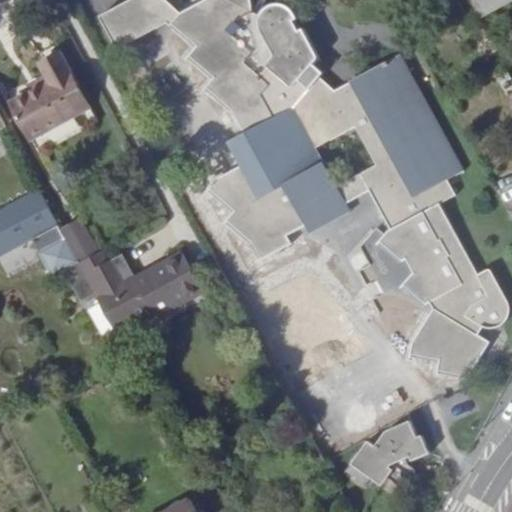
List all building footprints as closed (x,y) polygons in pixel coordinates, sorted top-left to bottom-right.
[(427,303),(431,304),(433,307),(431,310),(413,342),(412,355),(439,360),(440,371),(468,376),(489,344),(477,335),(482,329),(486,330),(490,332),(495,333),(500,333),(502,333),(504,333),(505,333),(507,332),(508,332),(509,331),(511,329),(511,328),(511,327),(511,303),(491,264),(478,271),(440,202),(454,195),(446,179),(463,169),(400,53),(349,80),(350,82),(333,90),(316,75),(322,68),(310,56),(315,49),(288,0),(261,0),(260,2),(259,4),(259,6),(258,8),(257,6),(247,5),(245,0),(191,0),(180,6),(173,0),(119,0),(100,11),(119,43),(166,17),(171,21),(174,19),(199,41),(192,51),(215,72),(208,82),(233,105),(246,129),(228,138),(241,163),(219,174),(209,188),(233,210),(226,218),(252,241),(261,257),(290,241),(286,233),(304,224),(309,231),(349,210),(345,202),(370,189),(391,230),(383,239),(402,259),(407,259),(414,272),(404,281),(427,303)] [(511,0),(468,0),(479,18),(511,0)] [(5,102),(25,140),(83,107),(52,51),(34,62),(41,75),(44,81),(25,92),(5,102)] [(22,86),(25,92),(44,81),(41,75),(22,86)] [(61,228),(67,240),(80,263),(101,252),(82,217),(61,228)] [(80,263),(67,240),(44,253),(56,276),(72,267),(81,284),(76,286),(87,306),(99,299),(80,263)] [(99,299),(119,334),(157,314),(160,319),(206,293),(185,254),(128,284),(114,260),(109,262),(103,251),(101,252),(80,263),(99,299)] [(417,445),(408,430),(385,442),(375,462),(367,458),(353,485),(386,502),(394,486),(387,481),(391,474),(413,461),(417,467),(431,459),(422,442),(417,445)] [(197,511),(192,503),(174,511),(197,511)]
